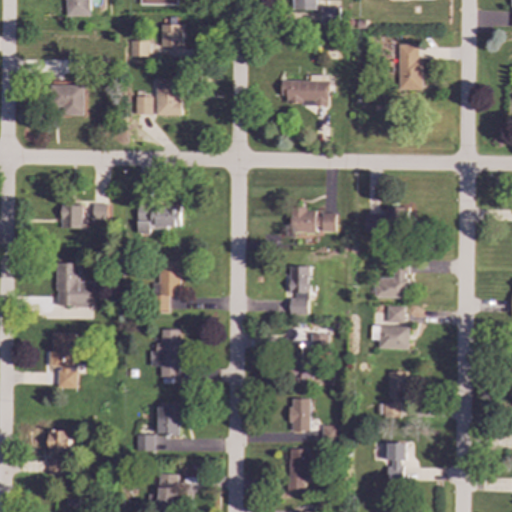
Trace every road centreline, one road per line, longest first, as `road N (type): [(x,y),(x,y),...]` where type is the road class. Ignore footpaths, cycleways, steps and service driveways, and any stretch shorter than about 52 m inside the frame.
road 1 (residential): [(0,158),(511,165)]
road 2 (residential): [(238,0),(232,511)]
road 3 (residential): [(466,0),(460,511)]
road 4 (residential): [(7,0),(2,511)]
